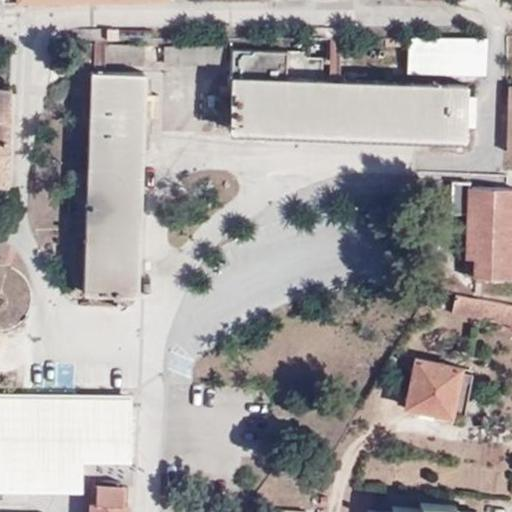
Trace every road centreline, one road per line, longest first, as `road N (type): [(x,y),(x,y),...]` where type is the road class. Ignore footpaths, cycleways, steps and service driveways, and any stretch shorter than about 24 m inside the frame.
road 1 (unknown): [(20,221),(57,289),(170,399),(221,421),(235,437),(233,490)]
road 2 (unknown): [(37,11),(20,221)]
